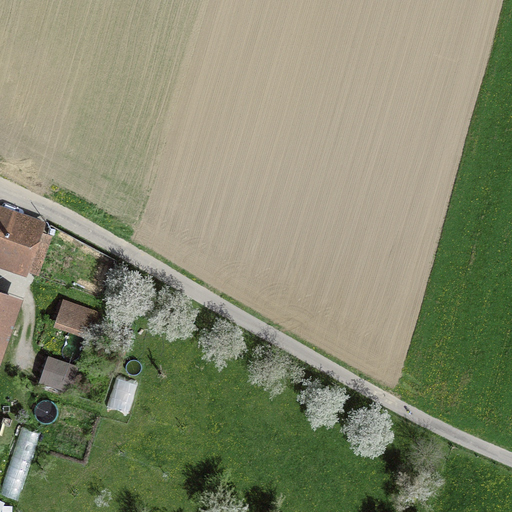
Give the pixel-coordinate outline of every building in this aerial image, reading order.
[(49,235),(0,218),(0,255),(24,264),(23,269),(37,274),(49,242),(47,242),(49,235)] [(0,333),(10,305),(0,300),(0,333)] [(99,313),(65,301),(57,321),(92,334),(99,313)] [(78,367),(48,356),(39,382),(69,393),(78,367)] [(110,401),(128,407),(138,382),(120,376),(110,401)] [(22,425),(3,492),(20,496),(39,429),(22,425)]
